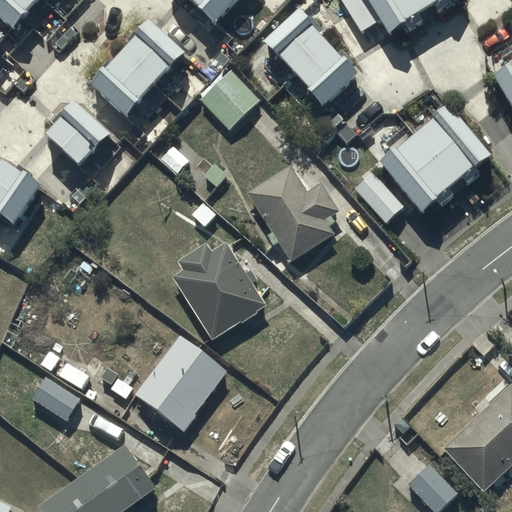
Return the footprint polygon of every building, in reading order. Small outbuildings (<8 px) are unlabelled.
[(42,0),(0,0),(0,16),(16,30),(42,0)] [(237,0),(192,0),(216,22),(237,0)] [(367,0),(390,41),(459,0),(367,0)] [(186,50),(146,16),(88,84),(128,118),(186,50)] [(367,89),(302,17),(260,55),(326,127),(367,89)] [(0,49),(9,38),(0,31),(0,49)] [(511,75),(490,90),(511,123),(511,75)] [(232,78),(201,108),(230,138),(261,108),(232,78)] [(109,136),(73,102),(44,133),(80,166),(109,136)] [(508,175),(454,112),(377,177),(431,240),(508,175)] [(42,187),(3,160),(0,164),(0,213),(16,225),(42,187)] [(291,174),(249,201),(293,270),(336,243),(332,236),(337,232),(334,227),(342,222),(323,192),(308,202),(291,174)] [(207,252),(178,270),(184,279),(173,285),(214,351),(269,316),(255,293),(259,290),(251,277),(246,280),(228,252),(213,261),(207,252)] [(193,439),(235,377),(184,343),(142,404),(193,439)] [(483,488),(511,460),(511,383),(508,379),(441,445),(483,488)] [(47,383),(33,404),(65,425),(79,404),(47,383)] [(50,511),(138,511),(159,498),(128,456),(50,511)] [(457,489),(428,460),(407,480),(436,510),(457,489)]
